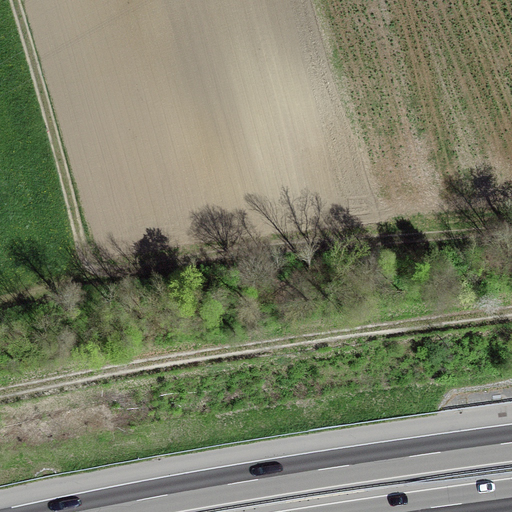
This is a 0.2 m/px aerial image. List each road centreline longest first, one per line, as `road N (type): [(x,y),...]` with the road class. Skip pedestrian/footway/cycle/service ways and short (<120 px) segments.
road 1 (unknown): [(0,393),(184,357),(511,310)]
road 2 (motorway): [(511,442),(77,511)]
road 3 (track): [(511,226),(94,272)]
road 4 (track): [(94,272),(15,0)]
